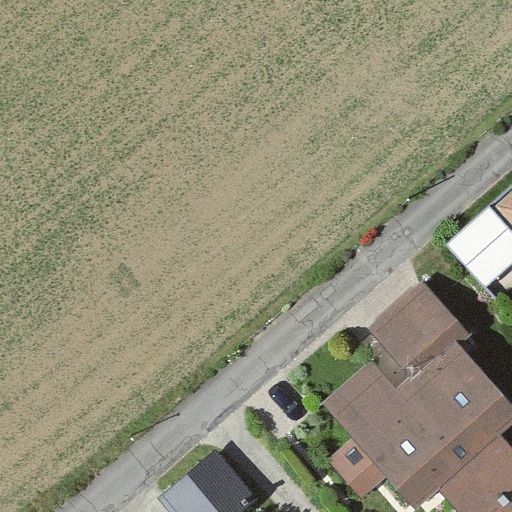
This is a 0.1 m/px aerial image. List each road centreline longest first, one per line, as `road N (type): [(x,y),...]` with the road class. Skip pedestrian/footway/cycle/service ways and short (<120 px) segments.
road 1 (residential): [(511,145),(211,409)]
road 2 (residential): [(211,409),(90,511)]
road 3 (residential): [(301,511),(211,409)]
